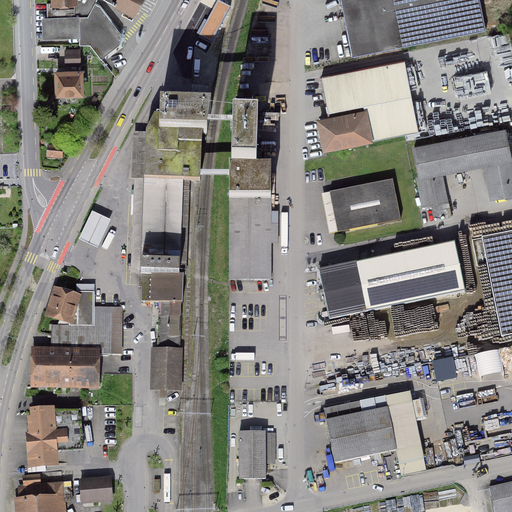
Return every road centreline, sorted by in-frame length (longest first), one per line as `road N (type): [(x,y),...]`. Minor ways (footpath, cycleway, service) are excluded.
road 1 (residential): [(297,507),(294,0)]
road 2 (primary): [(0,440),(31,311),(74,217)]
road 3 (residential): [(511,464),(297,507)]
road 4 (tertiary): [(25,0),(33,181),(55,209)]
road 5 (primary): [(143,66),(55,209)]
road 6 (primary): [(74,217),(143,66)]
road 7 (primary): [(55,209),(0,349)]
